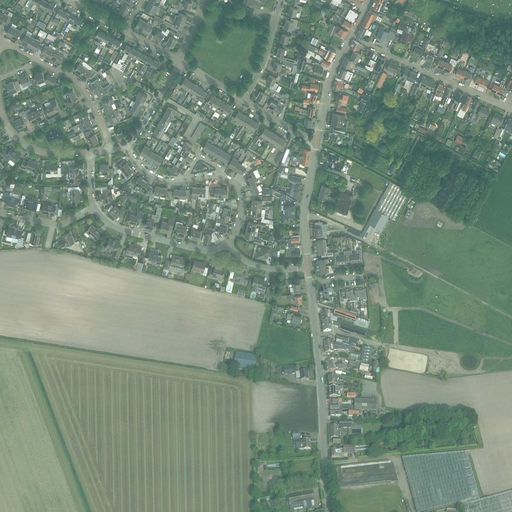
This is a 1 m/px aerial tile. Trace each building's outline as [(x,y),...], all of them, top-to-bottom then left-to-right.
[(31,9),(35,0),(28,0),(31,1),(28,7),(26,6),(24,8),(27,10),(25,12),(28,14),(31,9)] [(40,6),(42,0),(35,0),(31,9),(34,10),(37,5),(40,6)] [(45,9),(48,3),(43,0),(42,0),(40,6),(38,8),(42,10),(41,12),(43,13),(45,9)] [(130,6),(131,4),(122,0),(121,0),(120,3),(122,4),(121,7),(129,11),(131,7),(130,6)] [(246,0),(244,8),(250,9),(252,0),(246,0)] [(252,0),(250,9),(255,11),(258,0),(252,0)] [(263,0),(258,0),(255,11),(261,12),(264,0),(263,0)] [(264,0),(261,12),(266,14),(267,14),(267,13),(268,13),(269,10),(268,10),(269,6),(268,6),(270,2),(264,0)] [(389,7),(386,6),(388,1),(387,0),(374,0),(373,3),(371,7),(385,13),(389,7)] [(185,4),(183,4),(181,3),(181,2),(178,1),(177,5),(175,4),(174,8),(182,10),(183,7),(184,7),(190,9),(192,3),(186,1),(185,4)] [(160,8),(158,6),(149,2),(145,10),(154,15),(156,11),(158,12),(160,8)] [(51,12),(54,6),(48,3),(45,9),(51,12)] [(300,13),(302,7),(296,5),(295,8),(290,6),(288,14),(296,16),(297,12),(300,13)] [(358,13),(346,6),(345,5),(344,8),(345,8),(344,11),(355,18),(358,13)] [(127,15),(129,11),(121,7),(120,9),(117,8),(115,11),(124,16),(125,14),(127,15)] [(385,13),(371,7),(369,11),(377,16),(379,14),(383,16),(385,13)] [(62,17),(65,12),(59,9),(56,14),(62,17)] [(353,21),(355,18),(344,11),(341,16),(345,18),(345,17),(346,18),(346,19),(351,22),(351,20),(353,21)] [(373,17),(376,19),(378,16),(377,16),(369,11),(367,14),(361,26),(367,29),(373,17)] [(10,20),(11,17),(13,14),(11,13),(9,16),(5,14),(5,15),(0,12),(0,22),(1,23),(1,22),(7,25),(10,20)] [(67,20),(70,15),(65,12),(62,17),(67,20)] [(180,13),(178,17),(176,15),(174,18),(177,20),(184,23),(187,16),(180,13)] [(70,22),(69,23),(65,31),(67,32),(69,29),(71,27),(72,23),(76,18),(70,15),(67,20),(70,22)] [(337,15),(336,18),(343,22),(342,25),(349,29),(352,23),(337,15)] [(78,26),(81,21),(76,18),(72,23),(78,26)] [(184,23),(177,20),(174,18),(173,21),(176,23),(174,26),(182,29),(184,23)] [(142,30),(146,23),(140,19),(136,27),(142,30)] [(296,27),(298,20),(293,19),(292,22),(286,20),(285,24),(284,27),(292,30),(293,26),(296,27)] [(11,37),(16,28),(11,26),(13,22),(10,20),(7,25),(6,27),(9,29),(6,34),(11,37)] [(339,31),(337,34),(344,38),(348,31),(341,28),(338,26),(326,22),(322,21),(320,20),(319,23),(330,27),(328,34),(334,36),(335,33),(336,29),(339,31)] [(152,26),(146,23),(142,30),(148,34),(152,26)] [(400,24),(398,29),(397,32),(403,34),(400,40),(406,43),(409,38),(411,39),(413,35),(410,34),(405,31),(407,26),(400,24)] [(369,30),(367,29),(361,26),(356,36),(361,39),(364,34),(366,35),(369,30)] [(19,34),(22,35),(26,29),(23,27),(21,31),(16,28),(11,37),(16,39),(19,34)] [(160,40),(164,34),(167,36),(170,31),(167,29),(163,27),(161,29),(162,30),(161,33),(157,31),(154,37),(160,40)] [(391,27),(389,33),(395,35),(397,30),(391,27)] [(173,47),(176,42),(177,40),(173,38),(175,34),(177,31),(171,28),(170,31),(173,33),(171,36),(170,36),(166,44),(173,47)] [(26,45),(31,36),(32,33),(28,31),(28,30),(26,29),(22,35),(24,37),(22,42),(26,45)] [(384,40),(388,32),(380,29),(376,37),(384,40)] [(98,45),(104,33),(99,30),(98,32),(95,31),(91,36),(95,38),(96,36),(99,38),(97,41),(95,40),(93,43),(98,45)] [(388,32),(384,40),(387,42),(391,44),(391,45),(393,41),(395,35),(389,33),(388,32)] [(103,48),(105,46),(110,36),(104,33),(98,45),(96,48),(100,50),(101,47),(103,48)] [(280,41),(285,43),(290,44),(291,41),(288,40),(289,36),(282,34),(280,41)] [(31,47),(36,39),(31,36),(26,45),(26,46),(28,47),(29,46),(31,47)] [(110,49),(115,39),(110,36),(105,46),(110,49)] [(41,42),(36,39),(31,47),(36,50),(41,42)] [(118,48),(121,42),(115,39),(110,49),(113,50),(115,47),(118,48)] [(359,51),(362,45),(353,40),(349,47),(357,51),(357,50),(359,51)] [(46,55),(52,45),(50,44),(48,47),(45,46),(46,45),(43,43),(40,49),(43,50),(41,53),(46,55)] [(432,61),(434,55),(435,54),(435,53),(431,52),(434,46),(428,44),(428,43),(426,48),(425,52),(427,53),(425,58),(432,61)] [(419,56),(422,50),(423,48),(417,45),(414,44),(412,48),(414,49),(413,53),(419,56)] [(51,58),(55,51),(52,49),(54,46),(52,45),(46,55),(51,58)] [(126,59),(132,48),(126,45),(123,51),(125,52),(121,60),(124,61),(126,59)] [(283,57),(285,49),(291,51),(292,48),(283,45),(282,48),(279,47),(277,55),(283,57)] [(333,57),(336,52),(329,48),(328,50),(325,49),(325,47),(322,45),(320,50),(333,57)] [(56,61),(61,50),(60,50),(60,49),(57,47),(55,51),(51,58),(56,61)] [(132,60),(134,57),(137,51),(132,48),(126,59),(129,61),(130,59),(132,60)] [(65,61),(69,54),(61,50),(56,61),(61,63),(62,60),(65,61)] [(331,61),(333,57),(320,50),(319,52),(325,55),(324,57),(331,61)] [(139,60),(142,54),(137,51),(134,57),(137,58),(135,62),(132,60),(131,63),(133,64),(130,69),(133,70),(134,70),(139,60)] [(350,58),(359,62),(363,56),(354,51),(350,58)] [(145,62),(148,57),(142,54),(139,60),(145,62)] [(328,67),(331,62),(320,56),(317,54),(315,57),(318,59),(322,61),(321,63),(328,67)] [(80,75),(86,68),(83,65),(84,64),(82,63),(84,61),(79,57),(73,66),(76,68),(74,70),(80,75)] [(144,72),(147,66),(148,64),(150,65),(153,60),(148,57),(145,62),(140,70),(144,72)] [(349,69),(353,61),(345,57),(341,65),(349,69)] [(379,57),(374,68),(375,68),(374,69),(374,70),(378,72),(379,71),(379,70),(380,70),(385,60),(379,57)] [(300,58),(297,68),(304,70),(307,60),(300,58)] [(156,69),(159,63),(153,60),(150,65),(148,69),(151,70),(153,67),(156,69)] [(371,65),(370,67),(365,65),(364,68),(372,71),(376,62),(371,60),(369,64),(371,65)] [(443,69),(446,63),(439,60),(436,66),(443,69)] [(273,68),(279,70),(279,72),(285,74),(287,69),(280,67),(281,64),(275,62),(273,68)] [(398,66),(390,62),(386,70),(395,73),(395,72),(399,74),(401,68),(398,67),(398,66)] [(462,77),(465,71),(462,69),(464,64),(461,62),(458,68),(455,74),(462,77)] [(452,65),(446,63),(443,69),(450,72),(452,65)] [(321,75),(323,70),(323,69),(312,66),(311,68),(314,69),(313,73),(321,75)] [(485,73),(486,71),(482,69),(482,71),(480,71),(481,69),(478,67),(476,72),(479,73),(478,74),(481,75),(480,77),(477,76),(474,82),(478,84),(478,83),(480,84),(485,73)] [(91,78),(96,73),(97,72),(92,68),(91,70),(90,69),(89,70),(86,68),(80,75),(86,79),(88,77),(91,79),(91,78)] [(340,68),(337,75),(345,78),(348,80),(351,73),(347,71),(340,68)] [(405,83),(410,71),(405,69),(402,77),(404,78),(403,81),(405,83)] [(414,82),(417,74),(411,71),(410,71),(405,83),(409,85),(410,82),(409,81),(409,80),(414,82)] [(471,74),(465,71),(462,77),(469,80),(471,74)] [(44,77),(44,76),(42,72),(35,75),(38,83),(45,80),(46,83),(47,82),(53,85),(56,79),(47,75),(44,77)] [(387,74),(383,72),(378,83),(382,85),(387,74)] [(94,88),(100,84),(104,82),(101,77),(99,78),(96,73),(91,78),(93,81),(91,83),(94,88)] [(488,81),(485,79),(486,77),(487,77),(489,74),(485,73),(480,84),(482,85),(482,86),(485,87),(488,81)] [(30,88),(36,85),(33,78),(30,80),(28,75),(21,78),(24,86),(28,84),(30,88)] [(270,88),(274,90),(275,91),(278,84),(275,82),(276,79),(270,75),(266,82),(271,85),(270,88)] [(494,75),(492,79),(488,88),(491,89),(491,90),(494,91),(497,92),(500,83),(495,80),(496,77),(494,75)] [(424,89),(429,79),(422,76),(419,84),(422,86),(421,88),(424,89)] [(183,92),(190,81),(185,78),(181,85),(184,87),(182,91),(183,92)] [(346,83),(346,82),(344,81),(336,78),(334,84),(348,88),(349,84),(346,83)] [(431,90),(433,86),(435,82),(429,79),(424,89),(423,93),(425,94),(428,88),(431,90)] [(505,82),(501,80),(500,83),(497,92),(499,93),(498,93),(502,95),(505,88),(503,87),(505,82)] [(22,89),(18,81),(13,83),(13,82),(6,85),(10,93),(16,90),(17,91),(22,89)] [(180,98),(183,100),(185,97),(184,96),(188,90),(191,91),(195,84),(190,81),(183,92),(180,98)] [(318,91),(319,84),(311,83),(310,87),(302,86),(301,90),(306,91),(306,90),(313,91),(313,90),(318,91)] [(439,83),(437,87),(434,94),(431,100),(430,102),(433,103),(437,95),(440,96),(444,86),(439,83)] [(96,92),(103,88),(100,84),(94,88),(96,92)] [(110,84),(103,88),(96,92),(99,97),(106,93),(105,91),(112,87),(110,84)] [(193,98),(200,87),(195,84),(191,91),(194,93),(192,97),(193,98)] [(348,88),(334,84),(332,89),(341,91),(341,90),(345,91),(351,94),(352,91),(348,89),(348,88)] [(205,91),(202,89),(200,87),(193,98),(192,101),(194,102),(196,99),(199,100),(200,98),(201,98),(205,91)] [(447,87),(442,99),(440,103),(439,106),(437,111),(443,113),(445,108),(442,107),(447,96),(449,97),(452,89),(447,87)] [(69,101),(65,103),(67,107),(75,103),(73,100),(76,98),(73,90),(68,92),(65,93),(69,101)] [(139,91),(136,96),(138,97),(144,101),(147,96),(139,91)] [(260,91),(259,93),(256,98),(262,102),(264,99),(268,101),(270,97),(260,91)] [(373,94),(372,94),(365,91),(362,98),(370,101),(373,94)] [(455,99),(456,99),(455,102),(457,103),(454,110),(458,111),(462,102),(461,101),(464,95),(458,92),(455,99)] [(315,102),(316,98),(317,94),(311,93),(310,98),(307,98),(307,100),(304,100),(303,103),(309,104),(310,101),(315,102)] [(209,110),(210,108),(217,98),(212,95),(205,106),(208,107),(207,109),(209,110)] [(276,111),(280,113),(284,107),(285,105),(287,106),(289,101),(289,100),(282,95),(281,98),(279,100),(274,110),(276,111)] [(467,96),(464,104),(462,107),(461,107),(460,110),(465,113),(472,98),(467,96)] [(142,106),(144,101),(138,97),(135,102),(142,106)] [(345,101),(346,99),(343,98),(337,97),(335,105),(341,106),(342,101),(345,101)] [(109,99),(102,102),(104,107),(104,108),(112,104),(115,103),(112,98),(109,99)] [(216,110),(222,101),(217,98),(210,108),(212,110),(213,109),(216,110)] [(274,110),(279,100),(276,98),(274,101),(272,100),(268,106),(272,108),(271,108),(274,110)] [(50,102),(51,104),(49,105),(48,103),(45,104),(45,105),(49,115),(56,112),(56,110),(59,108),(55,100),(50,102)] [(480,102),(475,100),(471,107),(474,108),(472,112),(471,111),(468,119),(471,120),(480,102)] [(220,114),(227,104),(222,101),(216,110),(215,111),(220,114)] [(139,110),(142,106),(135,102),(132,107),(139,110)] [(43,117),(42,115),(41,112),(44,111),(41,104),(35,106),(37,110),(34,111),(38,120),(43,117)] [(114,109),(112,104),(104,108),(107,113),(114,109)] [(232,107),(228,105),(227,104),(220,114),(222,116),(222,115),(229,119),(234,111),(230,109),(232,107)] [(301,111),(301,113),(304,114),(307,115),(313,116),(314,108),(308,107),(305,106),(304,111),(301,111)] [(478,113),(478,114),(475,113),(473,119),(471,122),(477,124),(478,121),(481,114),(486,117),(489,110),(481,106),(478,113)] [(136,115),(139,110),(132,107),(129,111),(136,115)] [(169,107),(166,112),(173,116),(176,111),(169,107)] [(38,120),(34,111),(31,113),(30,109),(25,111),(27,118),(30,117),(33,122),(38,120)] [(116,114),(114,109),(107,113),(109,118),(116,114)] [(402,117),(398,115),(400,112),(395,110),(392,116),(394,118),(400,121),(402,117)] [(25,122),(29,121),(27,118),(25,111),(19,113),(21,118),(15,120),(19,128),(26,125),(25,122)] [(238,111),(234,118),(237,120),(235,124),(237,125),(243,114),(242,113),(238,111)] [(82,113),(82,112),(74,116),(76,119),(79,117),(82,123),(90,119),(88,113),(83,115),(82,113)] [(170,121),(173,116),(166,112),(163,117),(170,121)] [(495,113),(492,119),(491,123),(499,126),(503,116),(495,113)] [(118,119),(116,114),(109,118),(111,123),(112,122),(114,125),(121,122),(119,119),(118,119)] [(244,124),(248,117),(243,114),(237,125),(239,126),(241,122),(244,124)] [(346,126),(342,125),(343,121),(344,121),(345,116),(334,114),(332,123),(330,130),(345,133),(346,126)] [(167,126),(170,121),(163,117),(160,122),(167,126)] [(247,131),(253,120),(248,117),(244,124),(247,126),(245,130),(247,131)] [(305,118),(304,126),(311,127),(312,120),(305,118)] [(93,124),(90,119),(82,123),(78,124),(82,132),(91,128),(89,129),(88,126),(93,124)] [(253,120),(247,131),(249,132),(251,129),(254,131),(258,124),(255,121),(254,121),(253,120)] [(163,132),(167,126),(160,122),(156,127),(163,132)] [(425,134),(429,127),(427,126),(426,127),(421,125),(418,130),(425,134)] [(160,137),(163,132),(156,127),(153,133),(160,137)] [(264,141),(270,131),(265,128),(261,135),(259,137),(257,135),(253,142),(256,144),(259,138),(264,141)] [(93,135),(91,129),(84,133),(86,138),(87,138),(90,145),(98,141),(95,134),(93,135)] [(43,136),(47,145),(62,139),(58,130),(43,136)] [(271,141),(275,134),(270,131),(264,141),(265,142),(268,139),(271,141)] [(337,134),(337,133),(333,132),(333,134),(330,133),(329,139),(333,140),(332,144),(341,138),(342,139),(347,135),(342,134),(338,134),(338,135),(337,134)] [(271,151),(280,137),(275,134),(271,141),(268,145),(271,147),(269,151),(271,152),(271,151)] [(281,147),(285,140),(280,137),(271,151),(273,152),(275,149),(278,145),(281,147)] [(208,151),(212,145),(214,142),(209,139),(203,149),(208,151)] [(186,142),(183,147),(190,151),(193,146),(186,142)] [(212,154),(216,147),(212,145),(208,151),(212,154)] [(145,157),(149,150),(150,149),(149,148),(145,146),(140,154),(145,157)] [(4,147),(0,152),(6,157),(7,156),(11,158),(10,160),(8,162),(13,166),(16,162),(21,155),(17,152),(16,153),(11,149),(9,151),(4,147)] [(187,156),(190,151),(183,147),(179,153),(186,157),(187,156)] [(217,157),(221,150),(216,147),(212,154),(217,157)] [(292,156),(291,160),(296,161),(296,158),(300,159),(309,161),(311,151),(310,151),(304,149),(301,148),(300,149),(300,152),(300,153),(301,153),(301,156),(296,155),(296,157),(292,156)] [(150,159),(154,153),(149,150),(145,157),(150,159)] [(222,160),(226,153),(221,150),(217,157),(222,160)] [(185,162),(188,157),(187,156),(186,157),(179,153),(179,152),(176,157),(185,162)] [(283,153),(280,152),(275,162),(279,164),(283,153)] [(154,162),(158,155),(154,153),(150,159),(154,162)] [(226,153),(222,160),(227,162),(231,156),(226,153)] [(329,153),(329,156),(328,156),(327,162),(335,163),(335,159),(339,160),(339,157),(334,156),(335,154),(329,153)] [(159,165),(163,158),(158,155),(154,162),(159,165)] [(182,167),(185,162),(176,157),(175,157),(172,162),(175,163),(182,167)] [(233,169),(235,165),(237,162),(238,160),(233,158),(228,166),(233,169)] [(291,160),(290,164),(296,165),(297,162),(300,162),(299,163),(300,163),(299,166),(304,167),(305,164),(308,165),(309,161),(300,159),(296,158),(296,161),(291,160)] [(23,160),(20,167),(25,169),(25,167),(35,171),(39,163),(29,159),(28,162),(23,160)] [(115,166),(117,169),(116,170),(120,174),(123,172),(130,166),(127,162),(125,163),(122,161),(115,166)] [(238,171),(241,165),(237,162),(235,165),(233,169),(238,171)] [(179,173),(182,167),(175,163),(172,169),(168,166),(166,169),(175,174),(176,172),(179,173)] [(242,174),(247,166),(242,163),(241,165),(238,171),(242,174)] [(46,175),(46,176),(47,176),(50,176),(51,175),(51,173),(58,173),(58,176),(61,176),(61,168),(58,168),(58,165),(51,165),(51,164),(46,164),(46,173),(46,175)] [(100,164),(100,172),(100,173),(100,176),(101,177),(103,177),(104,176),(104,173),(106,173),(106,178),(113,178),(113,172),(113,169),(108,169),(108,164),(100,164)] [(133,171),(130,166),(123,172),(126,176),(125,176),(127,179),(133,174),(131,172),(133,171)] [(79,174),(79,172),(79,167),(70,167),(70,181),(75,181),(79,181),(82,180),(82,174),(79,174)] [(248,178),(245,180),(248,185),(255,182),(259,180),(263,178),(262,176),(261,176),(257,170),(253,172),(255,175),(252,177),(248,178)] [(300,183),(301,178),(291,176),(290,181),(296,183),(295,189),(293,189),(292,189),(291,190),(290,195),(290,196),(291,196),(300,198),(302,190),(301,190),(302,186),(299,185),(300,183)] [(140,187),(144,180),(140,177),(138,179),(136,177),(132,183),(135,185),(135,184),(138,186),(137,187),(137,186),(134,190),(136,192),(140,187)] [(149,183),(144,180),(140,187),(144,190),(142,192),(145,194),(150,186),(148,185),(149,183)] [(391,182),(368,223),(373,226),(381,230),(389,217),(393,219),(408,191),(391,182)] [(257,186),(250,190),(253,195),(259,191),(262,190),(260,185),(257,186)] [(103,193),(104,195),(112,194),(111,188),(108,189),(107,186),(101,187),(102,193),(103,193)] [(160,195),(161,187),(156,186),(155,188),(152,187),(151,189),(149,196),(154,197),(154,194),(160,195)] [(208,199),(209,186),(206,186),(206,188),(199,188),(198,198),(205,199),(205,198),(208,199)] [(212,186),(212,190),(211,198),(214,198),(215,196),(221,197),(221,188),(221,187),(212,186)] [(327,196),(328,193),(330,188),(323,186),(319,199),(329,201),(330,197),(327,196)] [(68,191),(70,191),(72,204),(72,203),(80,202),(80,203),(81,203),(79,190),(75,190),(75,187),(68,188),(68,191)] [(167,189),(161,187),(160,195),(166,196),(165,198),(169,199),(170,191),(167,191),(167,189)] [(193,187),(193,188),(190,187),(189,190),(189,197),(192,197),(192,198),(198,198),(199,188),(193,187)] [(232,200),(231,200),(229,200),(228,200),(228,201),(226,201),(224,201),(224,196),(227,197),(227,189),(221,188),(221,197),(220,204),(232,206),(233,203),(232,202),(232,201),(232,200)] [(180,198),(180,190),(174,189),(174,192),(170,191),(169,199),(174,200),(174,197),(180,198)] [(189,198),(189,197),(189,190),(186,189),(186,190),(180,190),(180,198),(189,198)] [(347,214),(352,195),(341,191),(335,211),(347,214)] [(4,192),(2,200),(2,201),(2,200),(6,201),(6,204),(16,207),(19,196),(4,192)] [(113,199),(112,194),(104,195),(104,198),(102,198),(103,204),(110,203),(110,200),(113,199)] [(38,202),(25,199),(25,197),(25,196),(22,195),(21,204),(23,205),(23,208),(32,210),(36,211),(38,202)] [(281,205),(280,211),(281,211),(281,223),(286,223),(286,216),(294,216),(295,205),(291,205),(291,202),(292,199),(285,195),(284,198),(284,205),(281,205)] [(250,205),(250,208),(265,210),(265,207),(262,207),(262,202),(252,201),(252,206),(250,205)] [(44,203),(42,211),(47,212),(46,214),(54,215),(56,206),(44,203)] [(231,209),(232,206),(220,204),(219,207),(220,207),(219,212),(230,215),(232,209),(231,209)] [(120,210),(115,206),(110,212),(116,217),(118,215),(121,217),(126,210),(122,207),(120,210)] [(158,207),(157,208),(157,211),(156,215),(153,214),(151,220),(147,219),(145,226),(152,228),(154,221),(159,222),(161,213),(162,208),(161,207),(158,207)] [(265,214),(265,210),(250,208),(250,211),(251,211),(251,216),(262,217),(261,221),(266,223),(269,223),(270,220),(264,219),(265,214)] [(143,213),(138,211),(137,215),(131,214),(129,222),(136,224),(137,221),(141,222),(143,213)] [(230,215),(219,212),(218,212),(216,222),(220,223),(226,224),(227,221),(229,221),(230,215)] [(168,223),(162,221),(160,230),(168,232),(169,229),(172,229),(174,220),(170,219),(168,223)] [(186,227),(182,225),(183,223),(177,221),(175,229),(177,229),(176,234),(184,236),(186,227)] [(248,222),(246,229),(255,231),(257,224),(248,222)] [(315,228),(314,228),(315,235),(316,235),(316,238),(327,237),(326,230),(328,230),(327,223),(323,224),(323,222),(315,222),(315,228)] [(226,234),(227,228),(226,227),(226,225),(226,224),(220,223),(220,226),(219,226),(218,231),(215,230),(214,231),(218,239),(222,236),(223,233),(226,234)] [(195,230),(196,228),(197,228),(198,226),(198,225),(194,224),(193,225),(193,227),(190,237),(198,239),(201,231),(195,230)] [(86,232),(95,240),(102,233),(98,230),(97,231),(92,225),(89,229),(88,228),(88,229),(86,232)] [(17,245),(22,246),(24,238),(21,237),(22,230),(18,229),(18,228),(12,226),(12,227),(9,227),(7,237),(12,238),(12,237),(19,239),(17,245)] [(253,239),(255,231),(246,229),(245,237),(253,239)] [(38,239),(40,233),(32,231),(32,233),(28,232),(26,241),(30,242),(34,243),(34,244),(34,245),(36,245),(37,245),(37,244),(38,244),(39,240),(38,239)] [(214,242),(218,239),(214,231),(212,232),(211,235),(206,233),(206,235),(203,235),(202,240),(204,241),(210,243),(211,241),(214,242)] [(66,246),(70,244),(71,245),(74,244),(74,243),(74,242),(70,233),(62,236),(63,238),(58,241),(61,247),(66,245),(66,246)] [(300,242),(299,236),(290,237),(291,239),(286,240),(286,242),(287,242),(287,243),(296,242),(296,244),(299,243),(299,242),(300,242)] [(109,238),(106,247),(114,250),(112,255),(118,257),(122,248),(119,246),(120,242),(116,240),(115,241),(109,238)] [(326,246),(326,240),(315,241),(315,243),(313,243),(314,248),(326,246)] [(130,245),(129,250),(128,251),(127,251),(125,256),(128,256),(128,257),(129,257),(130,257),(131,258),(132,257),(133,254),(139,256),(138,259),(142,260),(144,253),(140,252),(142,247),(137,246),(137,247),(130,245)] [(327,253),(326,246),(314,248),(314,252),(317,252),(317,254),(321,254),(322,257),(330,256),(333,255),(333,252),(327,253)] [(267,256),(269,249),(262,247),(261,250),(258,250),(257,253),(256,253),(255,257),(260,259),(260,258),(264,259),(265,256),(266,257),(267,255),(267,256)] [(295,251),(295,247),(289,247),(290,251),(286,251),(287,256),(301,256),(300,251),(295,251)] [(151,249),(148,259),(153,260),(152,264),(160,266),(162,257),(157,256),(158,251),(151,249)] [(356,262),(355,253),(352,253),(351,250),(348,251),(349,261),(351,261),(351,263),(356,262)] [(343,264),(341,255),(339,255),(338,252),(334,252),(335,263),(338,262),(338,264),(343,264)] [(167,261),(165,267),(169,268),(170,265),(183,268),(186,258),(173,255),(171,262),(167,261)] [(328,259),(317,260),(318,262),(316,263),(316,267),(325,266),(325,263),(328,263),(328,259)] [(194,261),(192,269),(203,272),(203,274),(206,275),(208,268),(205,267),(206,263),(194,261)] [(212,276),(219,278),(218,280),(223,281),(224,278),(223,278),(225,269),(221,268),(221,269),(219,268),(219,267),(215,266),(214,271),(211,270),(209,277),(212,277),(212,276)] [(235,271),(233,278),(239,280),(238,282),(243,283),(243,285),(246,286),(247,280),(244,279),(246,273),(235,271)] [(254,277),(252,285),(258,286),(257,291),(261,292),(261,290),(265,291),(267,283),(263,282),(264,279),(254,277)] [(292,283),(292,287),(290,287),(291,295),(295,294),(301,293),(300,290),(301,290),(300,283),(292,283)] [(319,293),(320,297),(332,296),(331,289),(321,290),(321,292),(319,293)] [(363,289),(359,289),(360,298),(362,298),(363,301),(367,301),(365,290),(363,291),(363,289)] [(353,302),(352,292),(350,292),(350,290),(345,291),(346,300),(349,299),(349,303),(353,302)] [(301,295),(295,296),(295,294),(291,295),(286,295),(284,295),(284,298),(287,298),(287,299),(295,298),(295,304),(302,303),(301,295)] [(333,302),(332,298),(333,298),(333,296),(332,296),(320,297),(320,302),(322,301),(322,304),(333,302)] [(273,305),(273,308),(268,323),(272,324),(275,313),(278,313),(279,307),(273,305)] [(334,314),(342,317),(355,321),(357,317),(356,317),(336,310),(334,314)] [(329,312),(321,313),(322,321),(330,320),(331,320),(337,322),(338,319),(333,317),(332,315),(330,314),(329,312)] [(300,323),(302,316),(287,313),(287,315),(288,315),(286,319),(300,323)] [(366,335),(367,332),(352,327),(331,321),(322,322),(323,332),(331,331),(331,327),(334,326),(339,328),(339,329),(365,338),(366,335)] [(349,337),(349,338),(337,335),(336,340),(337,340),(342,341),(352,344),(357,345),(358,339),(349,337)] [(333,346),(325,347),(325,353),(335,352),(335,351),(339,350),(340,350),(341,350),(346,352),(347,350),(349,351),(350,351),(351,349),(351,348),(350,348),(350,346),(348,346),(342,344),(341,348),(339,347),(333,346)] [(369,364),(375,366),(376,362),(370,361),(372,348),(363,346),(360,361),(369,363),(369,364)] [(254,372),(256,357),(256,355),(236,352),(234,369),(254,372)] [(349,362),(348,369),(357,371),(359,364),(349,362)] [(283,366),(283,375),(296,374),(296,373),(296,365),(283,366)] [(300,372),(300,373),(301,381),(309,380),(308,371),(300,372)] [(343,387),(340,387),(329,388),(330,397),(338,397),(338,396),(340,396),(341,395),(341,390),(343,390),(343,387)] [(376,411),(376,401),(361,400),(355,400),(354,411),(363,411),(364,411),(371,411),(376,411)] [(338,431),(338,426),(331,426),(331,438),(334,438),(334,439),(333,439),(333,444),(341,443),(341,438),(342,438),(342,431),(341,431),(338,431)] [(296,449),(303,449),(303,450),(311,449),(310,440),(303,441),(300,441),(300,439),(296,439),(296,441),(296,449)] [(355,445),(343,446),(343,453),(355,453),(355,445)] [(341,457),(341,449),(331,450),(332,458),(341,457)] [(480,500),(467,451),(402,457),(408,482),(416,511),(424,511),(436,509),(460,502),(461,505),(480,500)] [(290,511),(294,511),(294,510),(303,508),(303,509),(315,507),(313,491),(287,496),(290,511)] [(511,511),(511,491),(480,500),(461,505),(463,511),(511,511)] [(277,499),(270,501),(272,507),(279,505),(277,499)]
